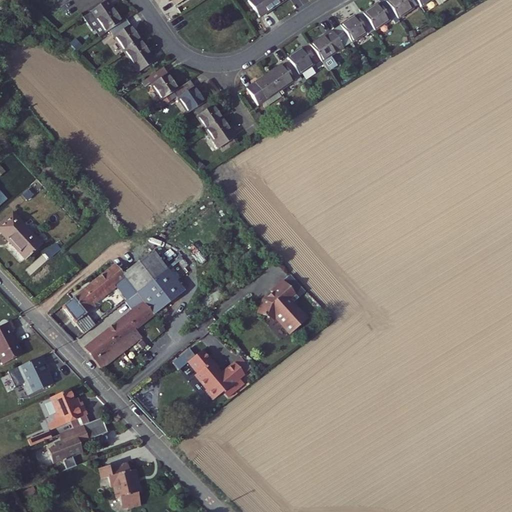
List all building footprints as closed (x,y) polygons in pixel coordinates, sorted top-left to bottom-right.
[(161,0),(171,12),(187,1),(186,0),(161,0)] [(270,7),(264,0),(247,0),(239,6),(250,22),(270,7)] [(381,23),(402,8),(393,0),(379,0),(370,7),(381,22),(381,23)] [(393,0),(402,8),(406,12),(398,0),(393,0)] [(398,0),(406,12),(421,0),(398,0)] [(381,22),(370,7),(368,4),(348,19),(359,34),(373,25),(374,27),(381,22)] [(113,25),(98,5),(83,16),(89,23),(98,37),(102,33),(113,25)] [(22,28),(30,21),(18,10),(11,17),(22,28)] [(133,42),(118,22),(113,25),(102,33),(117,54),(133,42)] [(98,37),(89,23),(82,28),(92,41),(98,37)] [(341,47),(356,36),(352,31),(347,34),(344,30),(339,23),(319,38),(329,52),(338,64),(349,56),(341,47)] [(309,67),(329,52),(319,38),(317,36),(297,51),(298,52),(309,67)] [(148,63),(133,42),(117,54),(132,74),(148,63)] [(313,73),(309,67),(298,52),(278,68),(290,84),(304,74),(306,77),(313,73)] [(273,96),(290,84),(278,68),(257,83),(269,100),(273,96)] [(172,90),(157,70),(142,81),(157,102),(168,93),(172,90)] [(200,103),(184,81),(172,90),(168,93),(184,114),(187,112),(200,103)] [(277,101),(293,89),(290,84),(273,96),(277,101)] [(201,131),(217,119),(203,100),(200,103),(187,112),(201,131)] [(232,139),(217,119),(201,131),(216,151),(232,139)] [(39,251),(10,220),(0,229),(0,240),(24,265),(39,251)] [(138,294),(167,271),(151,251),(122,274),(135,291),(138,294)] [(91,301),(114,282),(122,274),(114,264),(83,291),(91,301)] [(153,313),(182,290),(167,271),(138,294),(142,299),(152,312),(153,313)] [(135,291),(122,274),(114,282),(117,287),(127,298),(135,291)] [(288,300),(293,305),(298,300),(300,299),(295,293),(300,289),(289,277),(282,283),(293,295),(288,300)] [(94,306),(117,287),(114,282),(91,301),(94,306)] [(293,295),(282,283),(271,293),(276,300),(274,301),(272,305),(267,303),(264,304),(259,316),(268,321),(273,318),(289,336),(307,321),(299,311),(297,313),(295,311),(294,311),(290,307),(293,305),(288,300),(293,295)] [(300,299),(305,294),(300,289),(295,293),(300,299)] [(84,314),(81,309),(91,301),(83,291),(68,303),(60,309),(81,335),(93,325),(84,314)] [(142,299),(138,294),(135,291),(127,298),(134,306),(142,299)] [(94,362),(132,329),(152,312),(142,299),(134,306),(86,350),(94,362)] [(84,314),(94,306),(91,301),(81,309),(84,314)] [(0,368),(19,359),(8,336),(12,334),(8,326),(0,330),(0,368)] [(100,370),(139,337),(132,329),(94,362),(100,370)] [(51,387),(46,378),(44,379),(39,370),(43,368),(38,359),(5,376),(13,390),(23,386),(24,389),(21,390),(26,400),(49,388),(51,387)] [(239,359),(232,365),(242,376),(248,371),(239,359)] [(237,381),(231,385),(236,391),(242,386),(237,381)] [(83,417),(77,404),(72,407),(65,392),(45,401),(52,417),(48,419),(53,430),(83,417)] [(71,463),(79,460),(75,450),(103,438),(96,423),(57,439),(52,441),(55,447),(49,450),(51,453),(44,457),(50,471),(58,467),(62,476),(74,471),(71,463)] [(40,447),(49,443),(47,437),(31,444),(34,449),(40,447)] [(139,496),(133,473),(128,474),(126,468),(112,472),(112,469),(98,473),(100,483),(106,481),(109,492),(112,491),(115,503),(118,502),(120,509),(126,508),(126,511),(129,511),(140,509),(137,497),(139,496)]
